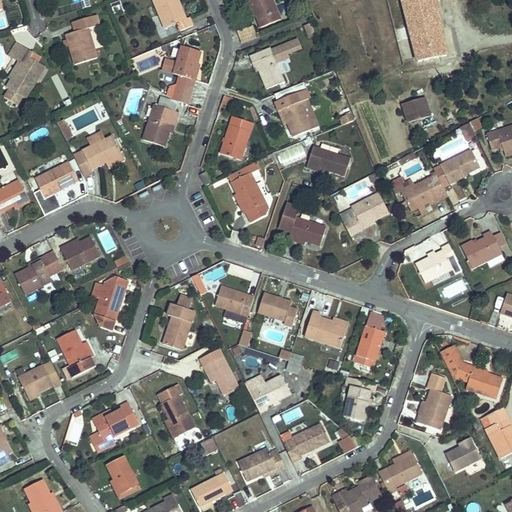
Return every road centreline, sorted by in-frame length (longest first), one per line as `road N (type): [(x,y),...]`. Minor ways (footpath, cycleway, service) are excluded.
road 1 (residential): [(95,511),(54,453),(52,428),(64,410),(123,368),(159,250)]
road 2 (residential): [(426,313),(382,443),(253,511)]
road 3 (residential): [(176,205),(229,42),(214,0)]
road 4 (residential): [(373,295),(191,234)]
road 5 (residential): [(373,295),(398,246),(506,192)]
road 6 (residential): [(144,220),(87,209),(0,249)]
